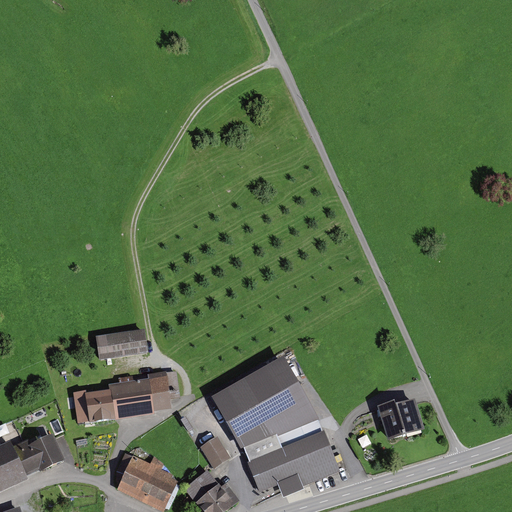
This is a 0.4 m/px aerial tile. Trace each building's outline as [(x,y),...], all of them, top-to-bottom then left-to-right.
[(99,361),(148,355),(145,332),(96,339),(99,361)] [(303,488),(341,473),(324,430),(282,359),(211,399),(243,454),(260,494),(278,486),(284,500),(304,491),(303,488)] [(171,410),(170,401),(181,400),(179,374),(150,377),(151,382),(109,386),(109,392),(79,395),(81,425),(152,418),(152,412),(171,410)] [(388,445),(428,431),(419,403),(397,410),(394,403),(376,409),(388,445)] [(179,422),(188,434),(200,426),(191,413),(179,422)] [(369,435),(360,439),(363,447),(372,444),(369,435)] [(233,460),(219,437),(202,448),(216,470),(233,460)] [(0,449),(0,495),(28,484),(26,478),(61,463),(51,440),(18,455),(13,444),(0,449)] [(117,490),(162,511),(164,511),(179,482),(172,479),(174,475),(161,469),(164,462),(155,458),(152,464),(133,455),(117,490)] [(196,510),(197,511),(231,511),(243,503),(228,483),(221,489),(209,473),(186,491),(199,508),(196,510)]
